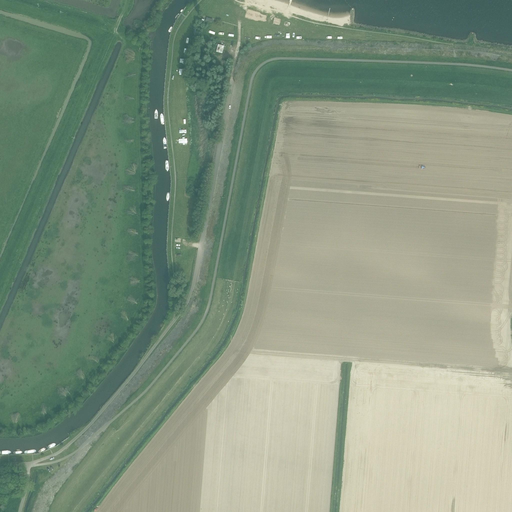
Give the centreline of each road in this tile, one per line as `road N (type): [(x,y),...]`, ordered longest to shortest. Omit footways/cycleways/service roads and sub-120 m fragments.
road 1 (unclassified): [(20,511),(29,465),(94,420),(185,305),(239,40)]
road 2 (track): [(0,299),(127,0)]
